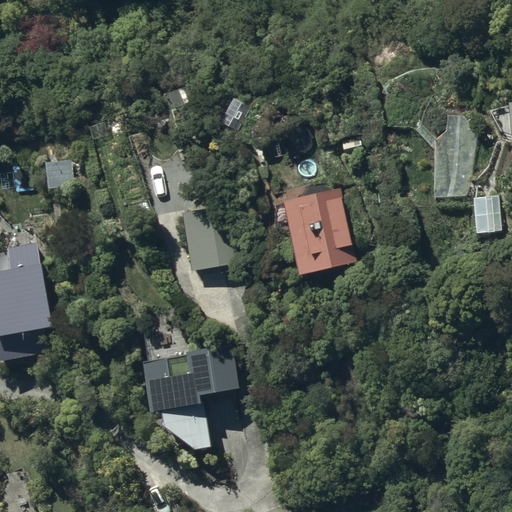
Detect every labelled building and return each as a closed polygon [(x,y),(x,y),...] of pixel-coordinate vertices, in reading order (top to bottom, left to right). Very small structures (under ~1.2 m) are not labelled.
[(254,104),(235,93),(222,117),(240,128),(254,104)] [(75,157),(50,157),(50,182),(75,182),(75,157)] [(343,185),(286,198),(302,269),(359,257),(343,185)] [(502,232),(500,196),(476,197),(478,233),(502,232)] [(184,211),(194,267),(238,259),(227,203),(184,211)] [(0,357),(49,350),(44,320),(54,318),(44,257),(42,258),(39,239),(10,243),(13,261),(0,263),(0,357)] [(205,389),(240,383),(234,341),(147,356),(155,402),(166,400),(168,411),(165,412),(166,414),(199,441),(213,439),(205,389)]
